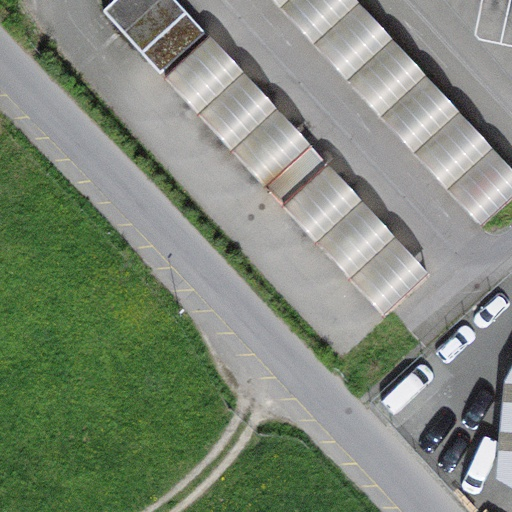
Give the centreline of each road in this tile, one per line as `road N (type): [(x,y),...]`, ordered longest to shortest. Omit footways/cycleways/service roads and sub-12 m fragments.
road 1 (residential): [(0,60),(430,511)]
road 2 (track): [(276,351),(229,446),(162,511)]
